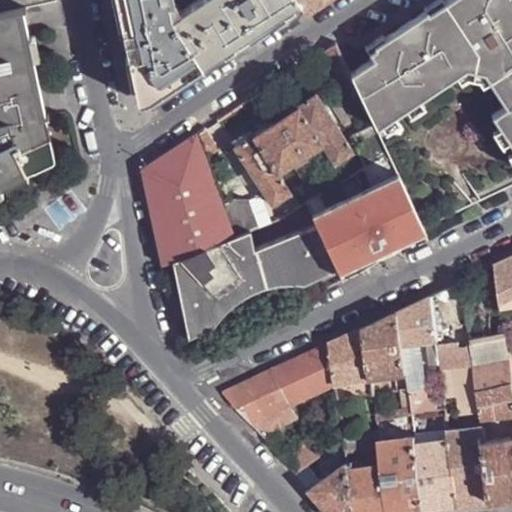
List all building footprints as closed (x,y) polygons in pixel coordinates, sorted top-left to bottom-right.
[(118,0),(142,105),(299,0),(118,0)] [(299,0),(308,12),(326,0),(299,0)] [(371,58),(349,73),(359,94),(375,128),(380,125),(393,117),(405,109),(418,100),(455,75),(465,68),(482,71),(488,80),(504,104),(490,114),(499,126),(507,139),(511,145),(511,0),(444,0),(442,1),(431,8),(425,12),(424,10),(383,37),(382,34),(371,41),(371,46),(365,50),(371,58)] [(441,0),(433,0),(431,1),(431,8),(442,1),(441,0)] [(431,1),(422,7),(424,10),(425,12),(431,8),(431,1)] [(25,8),(0,12),(0,184),(2,184),(53,158),(55,155),(54,149),(36,59),(31,36),(25,8)] [(31,36),(36,59),(41,57),(37,35),(31,36)] [(371,41),(363,46),(365,50),(371,46),(371,41)] [(316,69),(330,88),(347,70),(343,60),(334,42),(310,59),(316,69)] [(465,68),(455,75),(459,81),(466,77),(478,78),(482,84),(488,80),(482,71),(465,68)] [(339,103),(340,104),(359,94),(349,73),(347,70),(330,88),(339,103)] [(276,119),(300,157),(321,142),(335,162),(351,152),(338,132),(339,131),(316,94),(276,119)] [(418,100),(405,109),(409,115),(422,106),(418,100)] [(340,104),(339,103),(331,108),(344,129),(353,124),(340,104)] [(393,117),(380,125),(384,131),(397,123),(393,117)] [(276,119),(235,145),(273,203),(291,190),(278,171),(293,161),(300,157),(276,119)] [(204,157),(216,148),(213,142),(218,140),(209,126),(195,134),(204,157)] [(499,126),(492,130),(501,143),(507,139),(499,126)] [(157,236),(163,263),(171,260),(233,234),(221,204),(204,157),(195,134),(143,169),(157,236)] [(305,181),(314,195),(322,191),(313,176),(300,157),(293,161),(305,181)] [(253,248),(246,228),(233,234),(171,260),(180,299),(193,304),(184,317),(188,339),(213,328),(219,319),(233,305),(249,294),(267,286),(287,283),(306,283),(386,247),(423,230),(396,171),(312,209),(317,222),(258,250),(257,247),(253,248)] [(222,174),(212,177),(216,189),(226,185),(222,174)] [(259,194),(249,198),(259,224),(269,219),(259,194)] [(235,198),(221,204),(233,234),(246,228),(251,227),(259,224),(249,198),(235,198)] [(257,247),(251,227),(246,228),(253,248),(257,247)] [(511,255),(499,262),(504,306),(511,304),(511,255)] [(398,310),(404,345),(420,342),(427,341),(434,339),(439,339),(433,297),(433,293),(414,303),(398,310)] [(442,294),(433,297),(439,339),(440,346),(442,365),(456,363),(476,360),(473,341),(472,336),(469,309),(446,312),(442,294)] [(193,304),(180,299),(184,317),(193,304)] [(364,327),(371,380),(407,373),(404,345),(398,310),(381,319),(364,327)] [(332,341),(338,385),(371,380),(364,327),(347,335),(332,341)] [(473,341),(476,360),(511,354),(510,349),(508,336),(473,341)] [(434,339),(427,341),(431,366),(442,365),(440,346),(435,347),(434,339)] [(276,369),(288,392),(295,389),(300,401),(338,385),(332,341),(303,355),(276,369)] [(420,342),(404,345),(407,373),(409,384),(410,391),(426,389),(420,342)] [(476,360),(480,387),(511,382),(511,363),(511,354),(476,360)] [(476,360),(456,363),(462,413),(482,410),(480,387),(476,360)] [(456,363),(442,365),(447,407),(448,415),(462,413),(456,363)] [(225,393),(257,428),(279,414),(284,411),(294,404),(288,392),(276,369),(248,382),(225,393)] [(482,410),(483,418),(511,414),(511,382),(480,387),(482,410)] [(410,391),(409,384),(399,385),(402,408),(412,407),(410,391)] [(412,407),(412,412),(421,411),(438,408),(436,397),(426,398),(426,389),(410,391),(412,407)] [(377,414),(377,420),(413,414),(412,412),(412,407),(402,408),(377,414)] [(443,425),(449,424),(448,415),(447,407),(441,408),(443,425)] [(423,425),(421,411),(412,412),(413,414),(414,426),(423,425)] [(450,430),(464,428),(462,413),(448,415),(449,424),(450,430)] [(459,505),(494,499),(486,439),(485,425),(464,428),(450,430),(451,438),(459,505)] [(344,430),(334,436),(338,445),(346,440),(345,434),(344,430)] [(379,430),(345,434),(346,440),(348,449),(381,445),(380,440),(379,430)] [(494,499),(511,496),(511,435),(486,439),(494,499)] [(390,511),(408,511),(426,509),(416,443),(415,436),(380,440),(381,445),(382,451),(384,465),(390,511)] [(459,505),(451,438),(416,443),(426,509),(459,505)] [(313,440),(285,459),(297,472),(303,467),(312,462),(322,456),(313,440)] [(348,449),(348,456),(382,451),(381,445),(348,449)] [(332,511),(356,511),(351,470),(349,463),(311,488),(332,511)] [(390,511),(384,465),(351,470),(356,511),(390,511)] [(297,472),(301,476),(307,473),(303,467),(297,472)]
